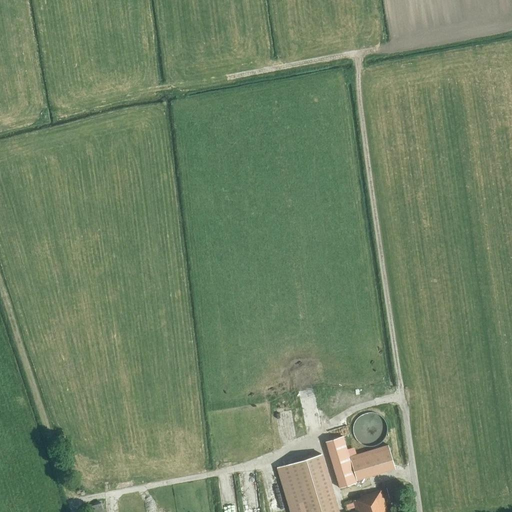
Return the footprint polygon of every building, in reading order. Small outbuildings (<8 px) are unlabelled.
[(342,437),(325,442),(339,488),(356,483),(342,437)] [(290,511),(339,511),(322,455),(277,468),(290,511)] [(396,485),(387,487),(390,498),(399,495),(396,485)] [(356,510),(350,511),(387,511),(380,491),(360,497),(360,498),(353,501),(356,510)] [(104,511),(102,503),(84,509),(84,511),(104,511)]
